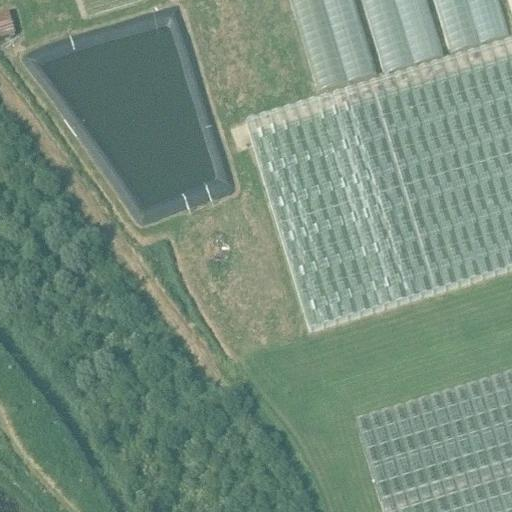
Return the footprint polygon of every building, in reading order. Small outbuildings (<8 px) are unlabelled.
[(376,77),(356,0),(293,0),(317,92),(376,77)] [(444,60),(427,0),(365,0),(386,75),(444,60)] [(508,39),(498,0),(436,0),(450,55),(508,39)] [(0,31),(17,27),(13,13),(0,16),(0,31)] [(511,275),(511,44),(246,127),(312,338),(511,275)] [(511,511),(511,375),(354,425),(381,511),(511,511)]
